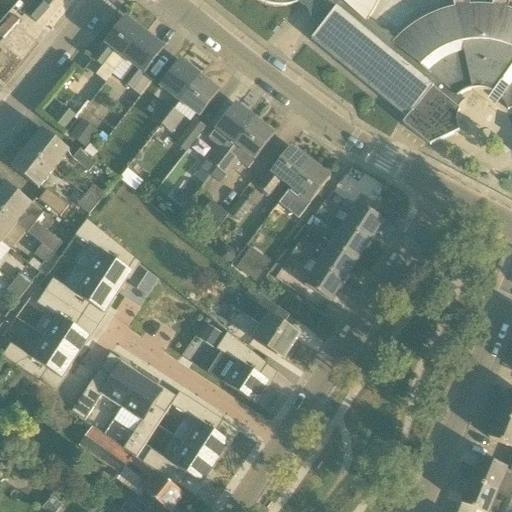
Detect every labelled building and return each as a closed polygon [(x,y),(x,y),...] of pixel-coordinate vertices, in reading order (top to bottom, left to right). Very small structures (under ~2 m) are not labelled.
[(39,0),(26,15),(36,23),(56,0),(39,0)] [(511,10),(511,11),(507,9),(510,0),(508,0),(492,0),(492,7),(488,6),(481,6),(477,6),(470,6),(469,0),(452,0),(454,8),(446,10),(439,13),(431,16),(428,17),(421,21),(417,23),(411,28),(404,33),(401,35),(398,38),(396,41),(393,44),(367,22),(369,19),(371,16),(375,10),(378,3),(379,0),(257,0),(260,2),(265,4),(268,5),(271,5),(276,6),(281,6),(286,6),(291,5),(294,5),(299,3),(302,2),(305,0),(311,0),(319,10),(313,17),(323,26),(311,40),(407,119),(402,124),(430,147),(431,146),(459,132),(458,130),(457,127),(457,124),(457,120),(457,116),(458,113),(460,111),(451,103),(456,97),(457,98),(460,96),(463,94),(467,92),(471,91),(475,90),(479,90),(483,90),(486,91),(488,92),(491,93),(493,94),(496,96),(500,98),(503,101),(505,104),(507,109),(508,111),(511,109),(511,10)] [(0,30),(0,37),(3,40),(19,22),(12,16),(0,30)] [(93,61),(102,68),(115,52),(125,60),(144,35),(125,19),(93,61)] [(123,84),(132,91),(164,50),(144,35),(125,60),(136,68),(123,84)] [(180,62),(160,88),(171,96),(179,102),(199,77),(180,62)] [(220,93),(199,77),(179,102),(173,110),(161,126),(171,134),(189,110),(200,119),(220,93)] [(163,102),(151,118),(161,126),(173,110),(165,104),(163,102)] [(212,165),(217,170),(235,146),(254,120),(235,106),(210,138),(220,146),(208,162),(212,165)] [(60,115),(53,124),(63,132),(71,123),(60,115)] [(187,153),(207,129),(196,120),(177,145),(187,153)] [(254,120),(235,146),(217,170),(227,177),(239,162),(249,170),(275,136),(254,120)] [(78,125),(69,137),(86,150),(95,138),(78,125)] [(43,131),(28,149),(55,170),(69,152),(43,131)] [(91,145),(85,153),(91,158),(98,150),(91,145)] [(55,170),(28,149),(12,169),(39,190),(55,170)] [(291,149),(260,189),(270,197),(281,181),(291,189),(311,164),(291,149)] [(73,161),(89,173),(97,163),(81,151),(73,161)] [(311,164),(291,189),(302,197),(290,213),(299,220),(331,179),(311,164)] [(5,184),(0,190),(0,211),(16,225),(17,225),(26,232),(27,234),(36,223),(43,214),(5,184)] [(93,186),(85,196),(98,206),(106,197),(93,186)] [(47,191),(40,201),(61,217),(68,207),(47,191)] [(98,206),(85,196),(77,206),(90,216),(98,206)] [(239,223),(251,207),(240,199),(228,214),(239,223)] [(326,201),(321,209),(335,218),(340,209),(333,205),(327,201),(326,201)] [(358,205),(351,216),(345,225),(371,241),(384,222),(358,205)] [(218,206),(209,218),(219,226),(228,215),(218,206)] [(321,209),(315,218),(329,227),(335,218),(321,209)] [(0,211),(0,242),(1,244),(2,244),(17,225),(16,225),(0,211)] [(182,215),(176,222),(182,227),(188,219),(182,215)] [(87,274),(118,294),(132,273),(117,264),(125,252),(90,224),(79,240),(100,254),(87,274)] [(339,234),(333,244),(358,261),(371,241),(345,225),(339,234)] [(44,230),(36,241),(42,246),(54,255),(62,245),(44,230)] [(295,251),(309,260),(315,252),(301,243),(295,251)] [(333,244),(320,263),(346,280),(358,261),(333,244)] [(47,264),(54,255),(42,246),(35,255),(47,264)] [(304,269),(309,260),(295,251),(290,259),(304,269)] [(244,257),(235,269),(256,283),(265,271),(244,257)] [(320,263),(305,287),(330,304),(346,280),(320,263)] [(14,283),(25,293),(33,283),(22,273),(14,283)] [(53,280),(45,293),(82,317),(90,306),(104,315),(118,294),(87,274),(74,294),(53,280)] [(18,302),(25,293),(14,283),(6,293),(18,302)] [(249,291),(243,301),(255,309),(249,319),(262,327),(254,341),(284,361),(296,341),(299,337),(296,335),(278,323),(284,313),(262,299),(249,291)] [(45,339),(76,359),(89,338),(75,328),(82,317),(45,293),(37,305),(58,319),(45,339)] [(208,326),(199,340),(213,349),(222,335),(208,326)] [(224,385),(255,405),(269,383),(255,374),(262,362),(228,334),(216,351),(238,364),(224,385)] [(76,359),(45,339),(32,359),(11,345),(2,358),(39,383),(47,371),(62,380),(76,359)] [(142,379),(121,365),(111,379),(99,371),(75,409),(88,417),(102,396),(122,409),(142,379)] [(142,379),(122,409),(142,422),(123,449),(137,458),(145,447),(166,415),(154,407),(163,393),(142,379)] [(511,393),(509,392),(499,415),(511,420),(511,393)] [(185,444),(216,464),(230,443),(215,434),(223,422),(179,394),(171,407),(198,424),(185,444)] [(511,421),(499,415),(489,439),(511,449),(511,421)] [(82,448),(81,449),(109,470),(110,468),(115,460),(127,468),(126,469),(148,487),(138,499),(137,501),(149,510),(155,503),(166,511),(170,511),(183,496),(131,457),(94,432),(94,431),(82,448)] [(216,464),(185,444),(172,464),(151,451),(142,464),(157,476),(158,474),(180,488),(188,476),(202,485),(216,464)] [(137,458),(137,460),(142,464),(151,451),(145,447),(137,458)] [(481,459),(471,482),(511,499),(511,497),(511,468),(511,471),(507,470),(481,459)] [(14,461),(11,473),(29,477),(31,464),(14,461)] [(471,482),(461,506),(476,511),(506,511),(511,499),(471,482)] [(42,510),(40,511),(58,511),(62,507),(52,498),(42,510)]
